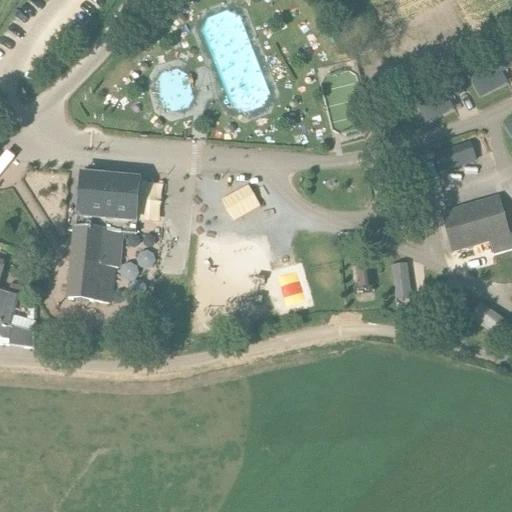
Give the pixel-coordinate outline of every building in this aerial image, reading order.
[(474,70),(481,84),(511,68),(511,56),(510,53),(474,70)] [(421,96),(427,110),(463,93),(456,79),(421,96)] [(434,154),(440,174),(477,162),(470,143),(434,154)] [(137,236),(142,178),(80,173),(68,300),(110,304),(113,269),(118,269),(121,235),(137,236)] [(493,256),(511,250),(511,234),(508,236),(498,198),(442,214),(452,252),(489,243),(493,256)] [(355,261),(358,288),(370,287),(366,260),(355,261)] [(406,263),(390,265),(395,298),(411,296),(406,263)] [(0,323),(10,327),(20,297),(8,294),(0,291),(0,276),(3,265),(0,264),(0,323)] [(452,314),(447,281),(432,283),(436,317),(452,314)] [(10,286),(8,294),(20,297),(22,289),(10,286)] [(508,321),(481,303),(472,316),(498,335),(508,321)] [(36,334),(36,332),(10,327),(0,323),(0,345),(35,350),(35,347),(36,334)]
